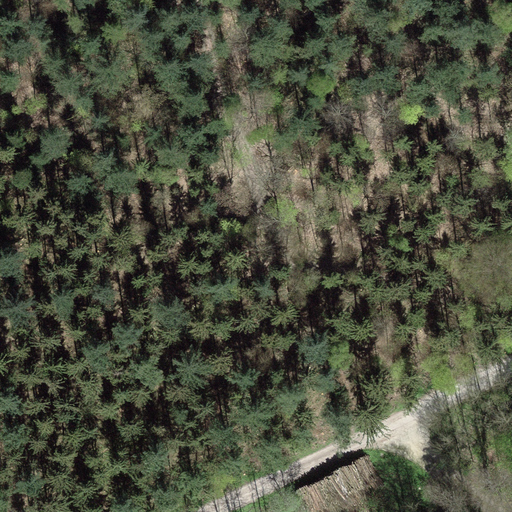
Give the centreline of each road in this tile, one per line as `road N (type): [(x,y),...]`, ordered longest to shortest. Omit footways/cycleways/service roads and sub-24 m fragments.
road 1 (track): [(209,511),(511,367)]
road 2 (track): [(502,511),(394,427)]
